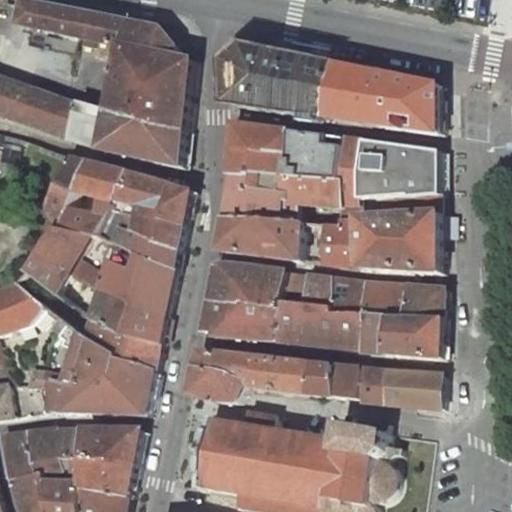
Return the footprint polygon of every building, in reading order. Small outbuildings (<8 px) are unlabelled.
[(91,17),(31,4),(26,26),(86,40),(91,17)] [(169,32),(91,17),(86,40),(87,40),(99,43),(128,50),(129,48),(184,61),(184,59),(183,49),(169,32)] [(99,43),(87,40),(86,46),(98,49),(99,43)] [(129,48),(128,50),(123,79),(121,87),(116,113),(116,115),(194,136),(198,104),(201,68),(202,64),(184,59),(184,61),(129,48)] [(253,49),(234,65),(237,108),(374,128),(448,138),(448,89),(433,86),(397,78),(388,76),(325,64),(264,51),(253,49)] [(82,108),(0,78),(0,114),(3,115),(75,141),(85,108),(82,108)] [(123,79),(114,78),(113,85),(121,87),(123,79)] [(82,108),(85,108),(75,141),(108,153),(191,171),(195,136),(194,136),(116,115),(116,113),(83,104),(82,108)] [(269,129),(240,126),(239,141),(238,178),(242,178),(269,178),(288,180),(347,184),(351,142),(276,133),(273,131),(271,129),(269,129)] [(269,178),(242,178),(239,199),(234,223),(306,226),(307,207),(347,210),(347,223),(369,223),(367,203),(366,176),(371,145),(351,142),(347,184),(288,180),(288,193),(268,191),(269,178)] [(448,155),(371,145),(366,176),(367,203),(369,223),(383,222),(381,202),(449,196),(448,179),(448,155)] [(73,159),(49,209),(49,210),(63,232),(83,193),(95,166),(73,159)] [(134,175),(95,166),(83,193),(103,199),(124,205),(134,175)] [(200,195),(134,175),(124,205),(120,213),(145,220),(193,230),(197,213),(200,195)] [(347,229),(332,228),(331,245),(331,250),(330,267),(372,273),(450,277),(449,256),(449,215),(449,196),(381,202),(383,222),(369,223),(347,223),(347,229)] [(193,230),(145,220),(142,236),(163,246),(183,253),(188,253),(191,241),(193,230)] [(306,226),(234,223),(233,231),(227,254),(310,264),(312,226),(306,226)] [(63,232),(41,264),(74,278),(102,291),(107,277),(82,264),(96,242),(99,242),(101,242),(105,239),(108,240),(108,239),(102,238),(101,240),(98,240),(63,232)] [(130,232),(124,248),(126,248),(159,265),(184,274),(186,263),(188,253),(183,253),(163,246),(142,236),(141,236),(130,232)] [(109,240),(107,245),(115,249),(117,244),(109,240)] [(115,249),(109,262),(119,266),(119,265),(121,266),(126,248),(124,248),(124,247),(117,244),(115,249)] [(141,308),(174,319),(179,296),(184,274),(159,265),(126,248),(121,266),(119,265),(119,266),(110,294),(141,308)] [(41,264),(34,275),(62,297),(74,278),(41,264)] [(228,271),(224,270),(221,288),(217,305),(288,313),(289,304),(291,293),(293,275),(229,267),(228,271)] [(314,278),(293,275),(291,293),(312,297),(314,278)] [(339,282),(314,278),(312,297),(311,307),(340,311),(339,282)] [(358,284),(339,282),(340,311),(341,318),(371,318),(371,285),(358,284)] [(414,289),(371,285),(371,318),(367,353),(367,355),(380,356),(392,357),(396,320),(412,321),(414,289)] [(23,286),(0,297),(0,340),(38,328),(54,310),(23,286)] [(453,292),(414,289),(412,321),(452,322),(452,309),(453,292)] [(133,339),(168,347),(171,333),(174,319),(141,308),(110,294),(102,322),(98,321),(98,322),(101,323),(116,329),(133,339)] [(311,307),(289,304),(288,313),(289,314),(284,344),(301,346),(326,348),(367,353),(371,318),(341,318),(340,311),(311,307)] [(288,313),(217,305),(214,320),(210,335),(221,336),(221,340),(284,344),(289,314),(288,313)] [(74,325),(64,318),(56,331),(65,337),(74,325)] [(412,321),(396,320),(392,357),(399,358),(451,362),(451,342),(452,322),(412,321)] [(98,323),(92,339),(114,351),(127,357),(125,364),(163,374),(166,361),(168,347),(133,339),(116,329),(101,323),(98,322),(98,323)] [(69,403),(54,402),(54,413),(68,416),(114,417),(154,418),(158,396),(163,374),(125,364),(127,357),(114,351),(92,339),(88,336),(74,325),(65,337),(71,341),(68,347),(82,353),(71,385),(70,387),(69,403)] [(254,359),(206,354),(205,362),(203,370),(229,375),(255,384),(254,389),(270,392),(267,361),(254,359)] [(320,367),(267,361),(270,392),(272,392),(315,398),(320,367)] [(342,369),(320,367),(315,398),(325,398),(343,400),(342,370),(342,369)] [(229,375),(203,370),(200,385),(198,397),(222,403),(221,406),(223,406),(223,404),(245,406),(254,389),(255,384),(229,375)] [(354,371),(342,370),(343,400),(346,401),(367,403),(369,372),(354,371)] [(369,372),(367,403),(390,405),(392,375),(380,373),(369,372)] [(420,377),(392,375),(390,405),(406,407),(449,412),(450,379),(420,377)] [(36,376),(33,390),(41,390),(41,389),(46,389),(50,380),(36,376)] [(71,385),(56,382),(54,402),(69,403),(70,387),(71,385)] [(0,421),(19,420),(14,388),(4,387),(0,388),(0,421)] [(401,471),(393,466),(402,458),(407,459),(409,452),(395,451),(397,437),(394,437),(395,427),(388,426),(387,435),(357,429),(359,420),(352,419),(351,428),(348,428),(346,442),(283,433),(285,422),(288,421),(287,418),(284,419),(257,414),(255,412),(253,415),(255,417),(254,428),(222,423),(219,419),(216,421),(218,424),(216,437),(210,436),(209,440),(213,441),(212,447),(214,452),(213,461),(209,465),(207,471),(204,470),(203,474),(209,475),(206,488),(203,490),(205,493),(209,491),(246,498),(245,508),(242,510),(243,511),(244,511),(247,510),(256,511),(295,511),(296,507),(305,509),(304,511),(383,511),(380,506),(389,506),(397,502),(401,497),(404,492),(406,485),(405,480),(401,471)] [(65,432),(35,436),(47,465),(68,462),(84,463),(92,464),(144,468),(147,453),(151,434),(65,434),(65,432)] [(35,436),(8,440),(21,486),(29,511),(55,511),(52,486),(53,486),(52,479),(52,476),(47,465),(35,436)] [(68,462),(47,465),(52,476),(52,479),(58,477),(72,474),(71,471),(83,471),(84,463),(68,462)] [(53,486),(52,486),(55,511),(88,511),(89,492),(137,500),(141,483),(144,468),(92,464),(89,488),(59,487),(53,486)] [(134,511),(137,500),(89,492),(88,511),(134,511)] [(0,511),(8,511),(8,509),(4,494),(0,494),(0,511)]
